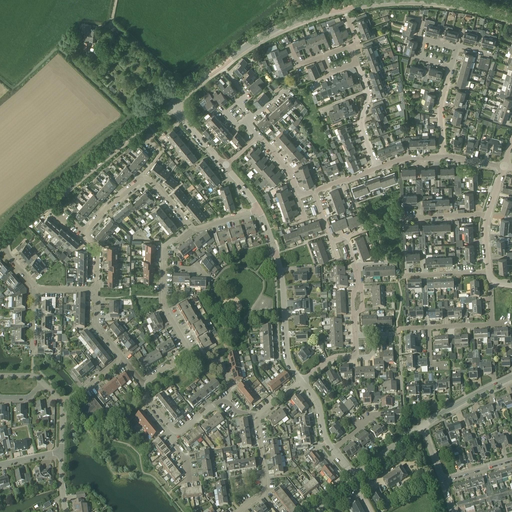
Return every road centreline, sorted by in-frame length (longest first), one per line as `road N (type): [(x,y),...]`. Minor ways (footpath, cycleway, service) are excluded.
road 1 (residential): [(406,0),(343,7),(262,36),(172,105)]
road 2 (residential): [(172,105),(100,157),(1,248)]
road 3 (residential): [(301,380),(288,357),(279,267),(259,209)]
road 4 (residential): [(144,386),(188,351),(163,306),(163,269)]
